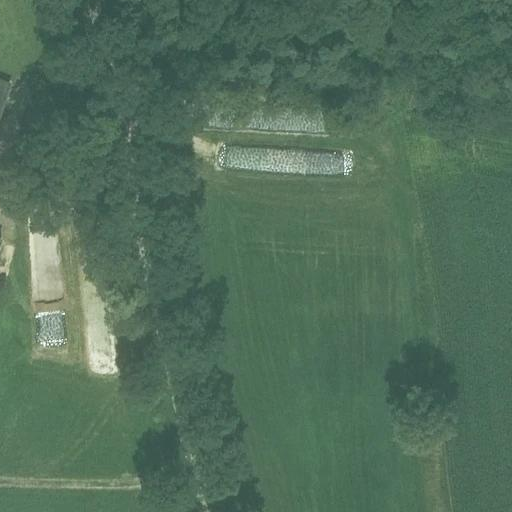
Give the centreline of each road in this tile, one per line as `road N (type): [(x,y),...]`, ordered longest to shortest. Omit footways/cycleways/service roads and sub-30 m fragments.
road 1 (residential): [(161,321),(93,0)]
road 2 (track): [(198,511),(161,321)]
